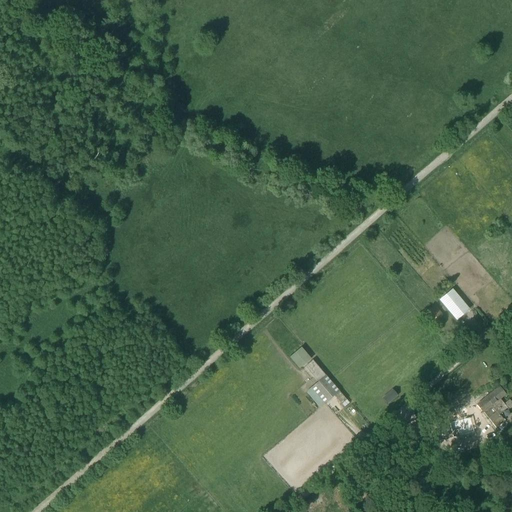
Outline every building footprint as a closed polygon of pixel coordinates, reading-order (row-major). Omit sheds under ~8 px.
[(470,309),(452,289),(439,300),(457,321),(470,309)] [(437,318),(444,314),(438,302),(431,306),(437,318)] [(303,344),(290,356),(301,367),(313,356),(303,344)] [(346,400),(312,360),(307,365),(320,380),(311,388),(306,392),(320,408),(334,396),(341,404),(346,400)] [(499,415),(507,408),(504,404),(499,399),(505,395),(499,388),(478,405),(496,428),(505,421),(499,415)] [(393,390),(383,398),(387,404),(398,395),(393,390)]
